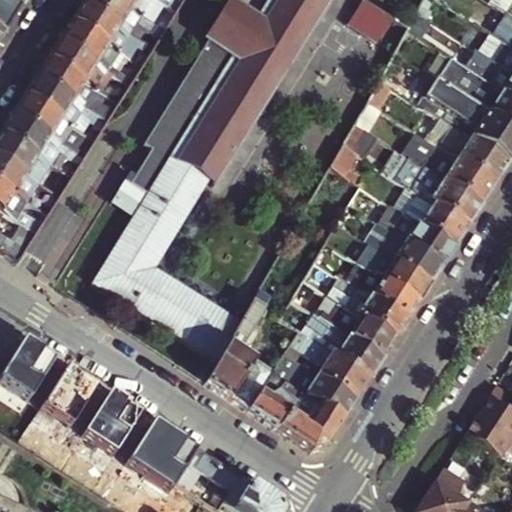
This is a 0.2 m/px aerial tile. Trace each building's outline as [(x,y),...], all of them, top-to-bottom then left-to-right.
[(0,0),(0,1),(17,12),(24,0),(0,0)] [(142,39),(131,32),(139,19),(107,0),(84,0),(79,8),(144,48),(147,42),(142,39)] [(208,184),(214,188),(283,76),(330,0),(231,0),(204,44),(142,147),(150,152),(129,186),(146,197),(89,287),(216,365),(239,326),(153,272),(208,184)] [(107,0),(139,19),(148,7),(163,16),(164,17),(168,11),(149,0),(107,0)] [(176,2),(172,0),(149,0),(168,11),(173,15),(177,9),(173,7),(176,2)] [(423,0),(414,17),(420,21),(431,3),(426,0),(423,0)] [(511,23),(511,0),(494,0),(489,9),(503,18),(511,23)] [(0,36),(1,37),(17,12),(0,1),(0,36)] [(150,26),(156,29),(163,16),(148,7),(139,19),(150,26)] [(140,53),(144,48),(79,8),(67,27),(116,56),(125,43),(135,50),(140,53)] [(164,17),(170,20),(173,15),(168,11),(164,17)] [(511,53),(511,23),(503,18),(489,39),(494,42),(511,53)] [(131,32),(142,39),(150,26),(139,19),(131,32)] [(108,69),(116,56),(67,27),(56,45),(122,85),(126,80),(118,75),(108,69)] [(392,58),(402,64),(414,42),(403,36),(392,58)] [(144,48),(150,51),(154,46),(147,42),(144,48)] [(511,79),(511,53),(494,42),(489,49),(496,53),(504,59),(497,70),(509,78),(511,79)] [(116,56),(126,63),(135,50),(125,43),(116,56)] [(119,90),(122,85),(56,45),(44,63),(93,93),(101,80),(112,86),(119,90)] [(490,66),(497,70),(504,59),(496,53),(488,64),(490,66)] [(108,69),(118,75),(126,63),(116,56),(108,69)] [(85,106),(93,93),(44,63),(33,82),(97,122),(101,116),(95,112),(85,106)] [(505,85),(509,78),(497,70),(490,66),(486,72),(505,85)] [(511,105),(511,79),(509,78),(505,85),(486,72),(484,74),(474,68),(468,77),(511,105)] [(511,135),(511,105),(468,77),(457,70),(454,74),(449,83),(485,107),(491,109),(485,118),(511,135)] [(93,93),(103,99),(112,86),(101,80),(93,93)] [(122,85),(127,88),(131,83),(126,80),(122,85)] [(103,126),(97,122),(33,82),(21,100),(70,131),(78,117),(89,124),(100,131),(103,126)] [(491,109),(485,107),(449,83),(444,91),(485,118),(491,109)] [(507,168),(511,159),(511,135),(485,118),(444,91),(433,84),(422,102),(473,135),(468,143),(507,168)] [(119,90),(124,94),(127,88),(122,85),(119,90)] [(365,107),(375,113),(389,92),(378,85),(365,107)] [(85,106),(95,112),(103,99),(93,93),(85,106)] [(80,137),(70,131),(21,100),(9,119),(70,157),(74,151),(82,138),(80,137)] [(353,128),(364,135),(377,114),(375,113),(365,107),(353,128)] [(97,122),(103,126),(107,120),(101,116),(97,122)] [(70,131),(80,137),(89,124),(78,117),(70,131)] [(74,160),(70,157),(9,119),(0,133),(0,138),(46,168),(55,155),(65,161),(71,165),(74,160)] [(493,189),(507,168),(468,143),(437,123),(428,137),(436,142),(431,149),(493,189)] [(431,149),(436,142),(428,137),(423,144),(431,149)] [(59,176),(56,175),(46,168),(0,138),(0,165),(36,188),(45,175),(55,182),(59,176)] [(414,158),(416,155),(395,141),(389,151),(400,158),(410,165),(414,158)] [(479,210),(493,189),(431,149),(426,156),(436,162),(432,169),(426,165),(422,172),(479,210)] [(80,163),(84,158),(74,151),(70,157),(74,160),(80,163)] [(46,168),(56,175),(65,161),(55,155),(46,168)] [(426,165),(432,169),(436,162),(426,156),(422,163),(414,158),(410,165),(422,172),(426,165)] [(417,180),(422,172),(410,165),(400,158),(395,166),(417,180)] [(466,231),(479,210),(422,172),(417,180),(395,166),(384,159),(376,172),(416,198),(466,231)] [(71,165),(77,168),(80,163),(74,160),(71,165)] [(31,197),(36,188),(0,165),(0,190),(11,198),(25,207),(45,219),(50,210),(31,197)] [(36,188),(46,195),(55,182),(45,175),(36,188)] [(64,188),(68,182),(59,176),(55,182),(64,188)] [(2,212),(11,198),(0,190),(0,216),(18,228),(33,237),(39,228),(19,216),(16,220),(2,212)] [(16,220),(19,216),(25,207),(11,198),(2,212),(16,220)] [(452,252),(466,231),(416,198),(402,219),(452,252)] [(440,271),(452,252),(402,219),(390,238),(440,271)] [(8,244),(0,238),(0,255),(15,266),(33,237),(18,228),(8,244)] [(428,289),(440,271),(390,238),(377,229),(364,248),(428,289)] [(417,307),(428,289),(364,248),(357,243),(345,261),(365,274),(417,307)] [(405,326),(417,307),(365,274),(353,293),(405,326)] [(392,345),(405,326),(353,293),(334,280),(322,299),(333,306),(336,309),(392,345)] [(290,304),(301,312),(312,293),(301,285),(290,304)] [(204,387),(246,414),(269,378),(271,376),(241,357),(245,349),(249,349),(257,336),(255,332),(252,330),(268,302),(257,295),(239,326),(216,365),(204,387)] [(321,325),(334,333),(339,326),(330,319),(336,309),(333,306),(321,325)] [(380,363),(392,345),(336,309),(330,319),(339,326),(334,333),(380,363)] [(368,383),(380,363),(334,333),(321,325),(312,318),(304,330),(311,334),(339,353),(334,361),(368,383)] [(334,361),(339,353),(311,334),(306,342),(334,361)] [(353,405),(368,383),(334,361),(306,342),(296,336),(288,349),(321,370),(315,381),(323,386),(353,405)] [(52,360),(22,342),(0,377),(0,384),(27,401),(52,360)] [(341,424),(353,405),(323,386),(315,381),(310,388),(277,367),(271,376),(269,378),(299,397),(341,424)] [(67,370),(41,409),(67,427),(94,387),(67,370)] [(246,414),(276,433),(299,397),(269,378),(246,414)] [(511,400),(511,402),(493,390),(480,410),(511,430),(511,400)] [(108,395),(81,436),(114,456),(140,415),(108,395)] [(324,451),(341,424),(299,397),(276,433),(308,454),(324,451)] [(462,438),(497,461),(511,438),(511,430),(480,410),(462,438)] [(151,425),(125,467),(169,494),(173,488),(195,454),(151,425)] [(278,511),(277,506),(195,454),(173,488),(186,496),(199,476),(229,495),(221,507),(228,511),(278,511)] [(458,490),(461,485),(440,472),(437,477),(458,490)] [(477,511),(465,504),(463,507),(452,500),(458,490),(437,477),(414,511),(415,511),(477,511)]
